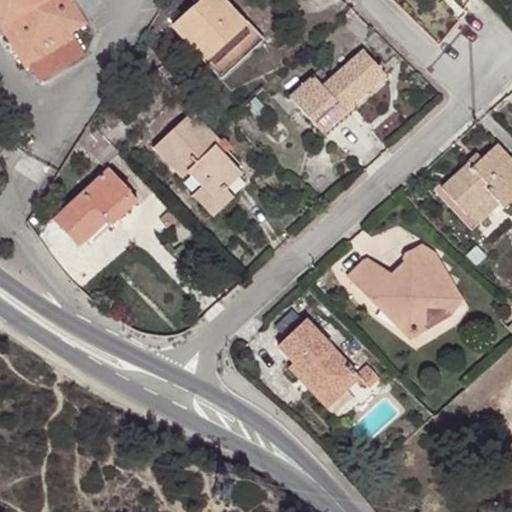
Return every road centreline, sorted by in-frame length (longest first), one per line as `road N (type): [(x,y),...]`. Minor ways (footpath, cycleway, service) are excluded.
road 1 (residential): [(180,380),(228,321),(476,102),(366,0)]
road 2 (tertiary): [(0,312),(357,511)]
road 3 (tertiary): [(357,511),(228,407),(180,380)]
road 4 (tertiary): [(180,380),(76,329),(0,275)]
